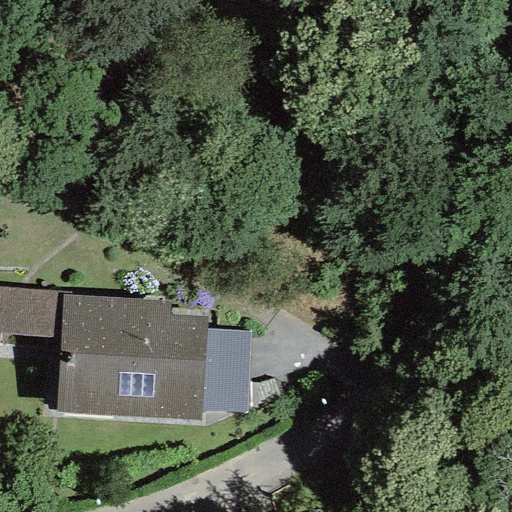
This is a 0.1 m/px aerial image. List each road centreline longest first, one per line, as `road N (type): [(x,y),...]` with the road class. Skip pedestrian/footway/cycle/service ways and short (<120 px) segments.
road 1 (residential): [(137,511),(355,422),(389,438),(413,511)]
road 2 (track): [(374,426),(511,321)]
